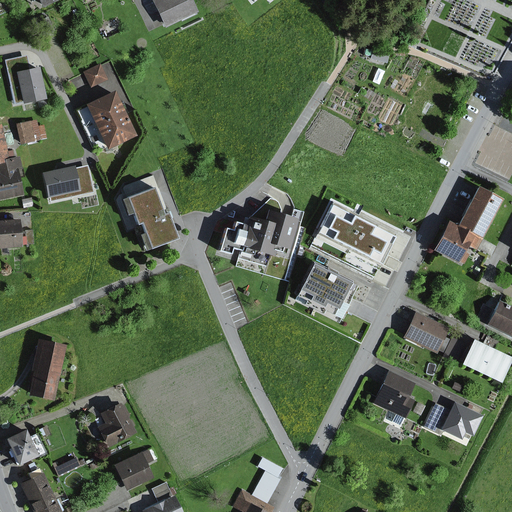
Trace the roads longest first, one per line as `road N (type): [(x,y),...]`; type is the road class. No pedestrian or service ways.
road 1 (unclassified): [(511,68),(306,477)]
road 2 (unclassified): [(306,477),(198,247)]
road 3 (unclassified): [(198,247),(208,220),(272,170),(331,83)]
road 4 (unclassified): [(198,247),(75,303)]
